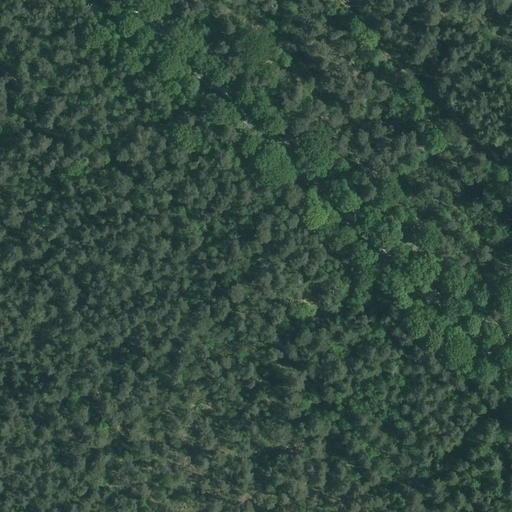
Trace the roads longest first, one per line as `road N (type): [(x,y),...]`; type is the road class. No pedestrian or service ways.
road 1 (track): [(447,511),(0,67)]
road 2 (primary): [(511,375),(129,0)]
